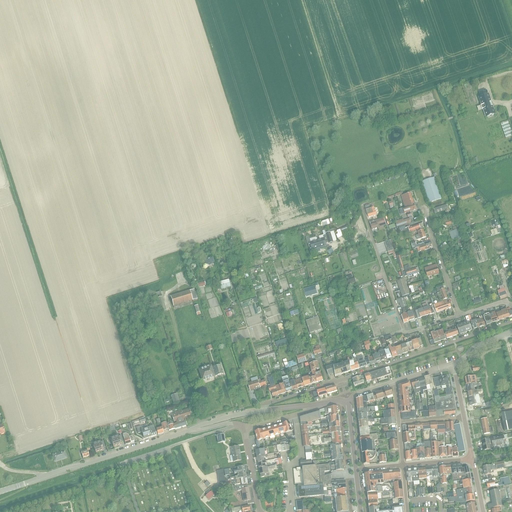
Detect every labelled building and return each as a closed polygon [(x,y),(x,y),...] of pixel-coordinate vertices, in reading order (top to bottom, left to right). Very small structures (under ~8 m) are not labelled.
[(486,117),(495,114),(488,94),(487,95),(485,89),(479,92),(480,97),(479,97),(482,105),(481,106),(482,110),(483,109),(486,117)] [(511,135),(511,132),(508,121),(500,123),(506,138),(511,135)] [(429,203),(441,199),(434,177),(422,181),(429,203)] [(483,191),(484,193),(487,195),(490,198),(491,200),(497,195),(504,194),(506,190),(508,189),(508,188),(508,187),(508,186),(507,186),(507,185),(507,184),(506,184),(506,183),(505,183),(505,182),(503,182),(501,181),(499,181),(496,181),(494,181),(492,180),(491,179),(490,178),(489,178),(488,178),(489,179),(490,180),(489,181),(487,183),(486,184),(485,185),(483,187),(482,190),(483,191)] [(496,206),(497,208),(499,212),(510,206),(511,204),(511,198),(510,197),(509,196),(509,195),(509,194),(508,193),(508,192),(508,191),(508,190),(508,189),(506,190),(504,194),(497,195),(491,200),(492,201),(494,203),(496,206)] [(414,204),(410,192),(401,196),(405,207),(414,204)] [(411,216),(410,211),(416,209),(414,204),(405,207),(403,208),(404,213),(407,212),(407,214),(408,217),(411,216)] [(433,209),(435,214),(449,209),(447,204),(433,209)] [(499,212),(500,214),(503,220),(504,223),(510,220),(511,219),(511,204),(511,205),(510,206),(499,212)] [(370,209),(369,205),(365,206),(368,218),(376,215),(374,208),(370,209)] [(378,228),(377,226),(384,223),(383,218),(370,222),(371,225),(372,230),(378,228)] [(397,227),(405,225),(411,223),(409,218),(403,220),(403,219),(395,221),(396,223),(397,227)] [(409,233),(417,230),(417,231),(420,229),(420,228),(424,227),(422,223),(419,224),(419,225),(410,228),(409,226),(408,227),(408,229),(409,233)] [(425,237),(423,229),(417,231),(418,235),(415,236),(417,240),(425,237)] [(461,237),(458,229),(455,230),(458,238),(458,239),(458,245),(463,245),(462,244),(463,244),(463,242),(464,242),(465,240),(463,240),(462,240),(461,237)] [(329,243),(333,242),(330,232),(326,234),(328,240),(325,241),(324,238),(310,243),(312,250),(326,246),(325,244),(328,243),(329,243)] [(423,243),(425,250),(429,248),(432,247),(431,244),(430,244),(429,241),(423,243),(423,242),(423,243)] [(421,251),(425,250),(423,243),(415,245),(415,248),(417,248),(418,252),(421,251)] [(213,257),(204,260),(206,265),(208,264),(208,265),(213,264),(212,263),(214,262),(213,257)] [(439,273),(436,265),(436,264),(424,268),(427,276),(432,274),(433,275),(439,273)] [(413,277),(410,270),(409,265),(404,267),(405,271),(403,272),(404,277),(407,276),(408,279),(413,277)] [(420,275),(419,272),(418,267),(410,270),(413,277),(414,277),(413,274),(417,273),(418,275),(420,275)] [(228,279),(219,282),(221,289),(224,288),(223,285),(230,283),(228,279)] [(397,282),(398,288),(401,296),(409,294),(404,279),(397,282)] [(315,286),(304,289),(307,297),(317,294),(315,286)] [(447,298),(444,288),(437,291),(437,292),(437,293),(441,292),(443,299),(447,298)] [(197,299),(194,289),(170,297),(173,306),(197,299)] [(284,294),(288,304),(299,301),(295,290),(284,294)] [(166,310),(160,291),(154,293),(160,312),(166,310)] [(332,293),(319,297),(322,309),(329,307),(328,305),(335,303),(332,293)] [(398,299),(396,300),(398,304),(400,303),(401,308),(406,307),(403,298),(398,299)] [(444,309),(443,305),(443,304),(441,305),(440,302),(434,305),(436,312),(444,309)] [(423,308),(426,316),(433,313),(431,306),(428,307),(428,306),(423,308)] [(417,318),(426,316),(423,308),(415,311),(417,318)] [(509,317),(506,309),(501,311),(504,319),(509,317)] [(406,313),(409,321),(416,319),(414,310),(406,313)] [(498,321),(496,313),(495,313),(495,311),(489,313),(489,315),(492,323),(498,321)] [(499,321),(504,319),(501,311),(496,313),(498,321),(499,321)] [(485,325),(482,318),(482,317),(481,312),(478,313),(480,319),(477,320),(476,319),(475,319),(475,320),(470,321),(473,330),(478,328),(485,325)] [(404,323),(409,321),(406,313),(401,315),(404,323)] [(486,325),(492,323),(489,315),(483,317),(486,325)] [(310,333),(322,329),(317,317),(305,321),(310,333)] [(463,324),(466,332),(471,330),(469,322),(463,324)] [(460,334),(466,332),(463,324),(457,326),(460,334)] [(437,332),(440,341),(446,339),(442,330),(437,332)] [(458,335),(457,330),(445,334),(447,339),(458,335)] [(440,341),(437,332),(434,333),(434,332),(431,333),(434,343),(440,341)] [(411,341),(412,342),(414,350),(420,348),(419,346),(423,345),(420,338),(411,341)] [(408,352),(414,350),(412,342),(406,344),(408,352)] [(408,352),(406,344),(405,344),(400,345),(400,346),(403,354),(408,352)] [(316,349),(312,350),(314,355),(321,353),(319,345),(315,347),(316,349)] [(395,347),(392,349),(390,345),(388,346),(392,355),(392,356),(393,357),(398,356),(395,348),(395,347)] [(398,356),(403,354),(400,346),(395,348),(398,356)] [(384,351),(385,351),(385,349),(384,350),(384,351),(378,353),(381,361),(387,359),(384,351)] [(296,356),(299,364),(306,361),(304,353),(296,356)] [(378,353),(377,353),(372,354),(373,356),(375,363),(381,361),(378,353)] [(357,360),(359,368),(370,365),(368,358),(365,359),(364,356),(363,356),(356,358),(357,360)] [(359,368),(357,360),(356,358),(349,361),(351,371),(359,368)] [(318,371),(319,373),(316,373),(315,370),(319,369),(317,362),(309,365),(312,374),(313,373),(314,374),(317,382),(323,380),(320,372),(321,372),(320,371),(318,371)] [(342,374),(348,372),(344,363),(339,365),(342,374)] [(211,368),(214,377),(223,374),(220,365),(211,368)] [(335,376),(342,374),(339,365),(334,367),(333,365),(329,367),(330,368),(326,369),(328,375),(335,373),(335,376)] [(214,377),(211,368),(211,366),(198,370),(202,381),(214,377)] [(379,378),(387,376),(385,368),(377,371),(379,378)] [(377,379),(379,378),(377,371),(369,374),(371,380),(371,381),(377,379)] [(317,382),(314,374),(313,373),(312,374),(313,375),(308,376),(311,384),(317,382)] [(304,386),(311,384),(308,376),(302,378),(301,378),(304,386)] [(362,379),(361,376),(352,379),(353,382),(354,386),(364,383),(362,379)] [(427,390),(433,388),(430,376),(425,377),(426,386),(427,390)] [(447,376),(434,378),(436,387),(446,385),(447,388),(445,390),(446,395),(451,394),(450,393),(449,391),(450,389),(449,387),(448,384),(449,384),(447,376)] [(474,376),(465,377),(467,385),(476,383),(474,376)] [(427,390),(426,386),(425,377),(418,379),(420,388),(421,395),(424,394),(423,390),(427,390)] [(290,381),(289,378),(288,378),(288,379),(283,380),(284,382),(283,382),(283,383),(283,384),(286,392),(292,390),(289,382),(290,381)] [(297,389),(304,386),(301,378),(295,381),(297,389)] [(278,395),(275,386),(274,383),(273,379),(270,379),(271,383),(270,383),(271,387),(268,388),(269,392),(271,391),(273,397),(278,395)] [(416,389),(420,388),(418,379),(411,381),(412,387),(413,387),(413,390),(416,389)] [(260,388),(260,387),(266,385),(265,381),(260,382),(260,380),(248,384),(250,391),(260,388)] [(297,389),(295,381),(295,380),(291,381),(291,380),(290,381),(289,382),(292,390),(297,389)] [(398,386),(399,391),(408,390),(408,387),(411,386),(410,382),(400,385),(400,386),(398,386)] [(286,392),(283,384),(283,383),(279,385),(279,384),(275,386),(278,395),(286,392)] [(475,391),(474,387),(476,387),(476,383),(467,385),(468,392),(475,391)] [(317,391),(319,397),(327,394),(328,394),(337,392),(335,385),(317,391)] [(386,397),(393,395),(391,388),(382,391),(384,397),(386,397)] [(384,398),(384,397),(382,391),(373,394),(375,400),(377,399),(377,400),(384,398)] [(179,402),(177,393),(171,396),(173,404),(179,402)] [(375,402),(375,400),(373,394),(367,396),(368,403),(368,404),(375,402)] [(435,396),(434,396),(436,412),(444,411),(451,410),(449,398),(451,398),(450,396),(451,394),(446,395),(445,397),(440,397),(439,397),(439,396),(435,396)] [(367,403),(368,403),(367,396),(365,396),(356,399),(357,409),(367,408),(367,407),(367,403)] [(476,399),(475,396),(469,397),(470,406),(480,404),(479,402),(480,401),(479,398),(476,399)] [(451,410),(444,411),(445,415),(455,414),(452,399),(451,399),(451,398),(449,398),(451,410)] [(172,424),(174,429),(186,425),(185,421),(192,418),(189,409),(171,415),(173,422),(177,421),(178,423),(173,424),(172,424)] [(308,422),(312,421),(321,418),(319,410),(317,411),(300,416),(301,423),(307,422),(308,422)] [(388,418),(395,417),(394,410),(387,411),(388,418)] [(511,411),(501,414),(504,431),(511,429),(511,411)] [(322,424),(339,422),(338,415),(329,416),(328,416),(328,420),(322,420),(322,424)] [(491,427),(489,428),(487,418),(481,419),(484,434),(490,433),(493,432),(492,428),(491,429),(491,427)] [(368,422),(370,422),(374,422),(374,419),(372,419),(359,421),(359,428),(368,427),(368,422)] [(167,426),(166,424),(166,422),(160,424),(161,426),(162,431),(168,429),(168,431),(169,431),(167,426)] [(289,422),(282,424),(283,424),(285,433),(292,431),(289,422)] [(416,436),(415,430),(415,424),(408,425),(409,433),(403,433),(404,444),(411,444),(410,437),(411,437),(411,436),(412,436),(414,436),(414,437),(415,437),(416,436)] [(465,451),(459,424),(454,425),(459,452),(465,451)] [(147,428),(141,429),(140,426),(136,427),(138,433),(142,432),(144,439),(150,437),(147,428)] [(147,428),(150,437),(156,435),(153,426),(147,428)] [(369,435),(368,427),(359,428),(360,436),(369,435)] [(264,439),(262,430),(255,432),(257,441),(264,439)] [(332,445),(341,444),(340,432),(331,433),(331,434),(330,435),(330,436),(331,437),(332,437),(331,437),(330,438),(324,439),(324,443),(331,442),(331,441),(332,441),(332,445)] [(435,439),(433,439),(433,433),(431,433),(431,439),(431,449),(432,458),(439,457),(438,442),(435,442),(435,439)] [(130,442),(134,441),(133,438),(130,436),(128,437),(128,435),(125,434),(122,435),(123,438),(125,445),(130,443),(130,442)] [(217,436),(218,443),(225,442),(223,434),(217,436)] [(110,438),(113,447),(120,445),(120,443),(123,442),(121,436),(118,437),(117,436),(110,438)] [(482,440),(484,450),(490,449),(489,445),(492,445),(493,447),(505,445),(503,436),(482,440)] [(431,449),(431,439),(430,440),(430,442),(425,442),(425,439),(423,439),(424,444),(424,449),(425,459),(432,458),(431,449)] [(375,452),(374,440),(361,442),(362,453),(373,452),(375,452)] [(390,450),(398,449),(397,440),(389,441),(390,450)] [(93,443),(96,453),(103,451),(102,448),(105,447),(103,441),(100,442),(100,441),(93,443)] [(446,447),(442,448),(442,442),(438,442),(439,457),(447,457),(446,447)] [(418,459),(417,450),(413,450),(412,443),(411,444),(404,444),(405,449),(410,449),(411,451),(412,460),(418,459)] [(331,455),(342,453),(341,444),(332,445),(330,445),(331,455)] [(425,459),(424,449),(424,444),(419,444),(416,444),(417,450),(418,459),(425,459)] [(230,456),(231,462),(233,461),(233,462),(241,460),(239,451),(239,446),(231,448),(232,455),(232,456),(230,456)] [(257,457),(265,455),(264,452),(267,451),(267,449),(256,451),(257,457)] [(55,461),(66,458),(64,451),(53,455),(55,461)] [(386,455),(383,455),(382,451),(378,451),(379,463),(386,462),(386,455)] [(375,455),(376,453),(375,452),(373,452),(362,453),(363,465),(369,464),(369,461),(372,459),(373,459),(373,458),(374,458),(374,457),(375,457),(375,456),(375,455)] [(258,463),(264,461),(264,458),(268,457),(274,456),(273,454),(265,455),(257,457),(258,463)] [(312,455),(306,456),(306,460),(300,461),(301,466),(312,465),(311,460),(312,460),(312,455)] [(259,469),(266,467),(265,464),(269,463),(275,462),(274,460),(264,461),(258,463),(259,469)] [(490,470),(505,468),(504,462),(504,461),(492,464),(492,465),(483,467),(485,475),(491,474),(490,470)] [(270,470),(277,469),(276,465),(266,467),(259,469),(260,475),(261,477),(268,476),(268,473),(268,469),(270,469),(270,470)] [(329,465),(302,467),(304,486),(317,485),(317,477),(331,476),(331,474),(325,476),(324,472),(331,471),(331,469),(331,466),(330,466),(329,466),(329,465)] [(452,474),(460,473),(462,473),(462,472),(465,472),(465,474),(469,473),(468,467),(464,468),(462,468),(461,465),(452,466),(452,474)] [(446,474),(451,474),(451,466),(446,466),(445,466),(440,467),(439,467),(440,475),(441,479),(442,478),(442,484),(446,483),(446,474)] [(421,479),(427,479),(426,468),(418,469),(419,475),(419,481),(421,481),(421,479)] [(383,481),(392,480),(395,480),(394,471),(382,472),(383,478),(383,481)] [(395,482),(395,480),(401,479),(400,471),(394,471),(395,480),(392,480),(393,483),(395,482)] [(235,480),(246,478),(245,472),(237,474),(237,476),(237,477),(230,478),(224,479),(224,482),(228,481),(230,481),(235,480)] [(382,478),(383,478),(382,472),(365,474),(366,488),(380,486),(380,484),(382,484),(382,478)] [(331,481),(332,481),(332,480),(331,479),(331,478),(331,477),(331,476),(317,477),(317,485),(304,486),(297,486),(299,498),(324,495),(324,491),(323,488),(332,488),(331,481)] [(463,488),(471,487),(470,479),(466,480),(463,480),(461,481),(461,482),(460,482),(460,485),(463,484),(463,488)] [(336,489),(346,488),(345,480),(332,481),(331,481),(332,488),(332,490),(336,489)] [(237,491),(239,490),(241,490),(244,501),(250,500),(248,488),(247,488),(247,485),(237,487),(237,491)] [(457,497),(472,495),(471,487),(463,488),(464,489),(456,490),(457,497)] [(347,497),(346,489),(346,488),(336,489),(337,498),(347,497)] [(402,490),(394,491),(395,498),(398,498),(403,497),(402,490)] [(502,506),(498,490),(490,491),(492,504),(487,505),(488,509),(502,506)] [(377,492),(367,493),(368,501),(378,500),(377,492)] [(457,497),(448,498),(448,503),(454,502),(454,501),(455,501),(455,503),(459,502),(460,502),(460,503),(473,501),(472,495),(457,497)] [(336,511),(348,511),(347,497),(337,498),(336,499),(336,511)]
